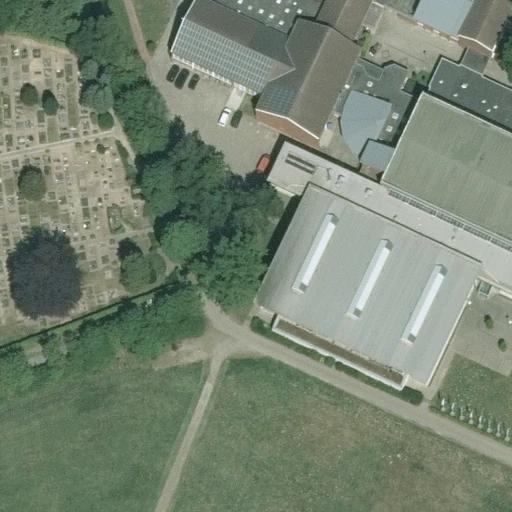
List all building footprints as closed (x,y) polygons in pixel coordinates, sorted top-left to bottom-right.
[(300,26),(310,5),(300,0),(199,0),(172,58),(263,102),(300,26)] [(312,0),(310,5),(300,26),(348,49),(371,3),(363,0),(312,0)] [(511,0),(374,0),(373,4),(412,21),(471,47),(494,58),(505,32),(511,17),(511,0)] [(348,49),(300,26),(263,102),(255,118),(318,148),(333,117),(359,63),(363,57),(348,49)] [(385,183),(380,193),(511,253),(511,95),(483,82),(461,72),(440,62),(421,105),(385,183)] [(383,73),(359,63),(333,117),(341,120),(340,123),(340,130),(343,141),(346,149),(349,155),(353,159),(363,162),(358,172),(385,183),(421,105),(399,95),(407,75),(395,70),(383,73)] [(251,316),(425,396),(475,285),(511,301),(511,253),(380,193),(285,150),(268,188),(302,204),(251,316)]
